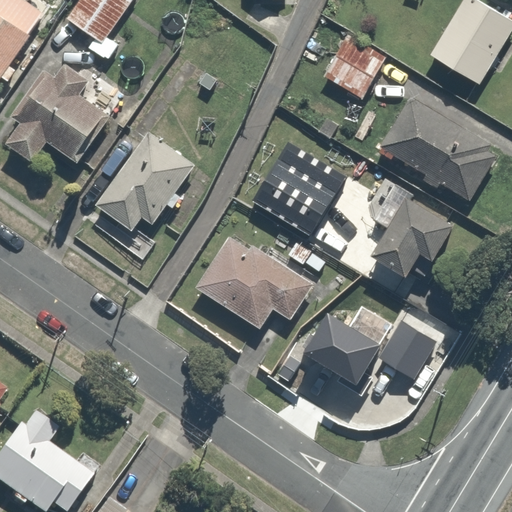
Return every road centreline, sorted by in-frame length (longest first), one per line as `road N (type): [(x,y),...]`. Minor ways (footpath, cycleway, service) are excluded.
road 1 (residential): [(364,511),(0,258)]
road 2 (secondary): [(450,511),(511,408)]
